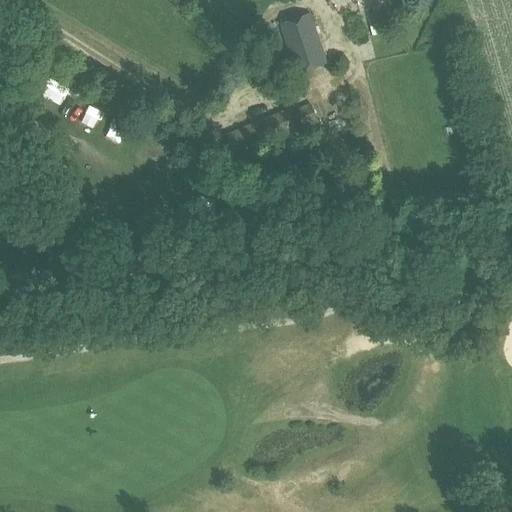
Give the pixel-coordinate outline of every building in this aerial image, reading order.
[(328,62),(311,13),(279,23),(295,74),(328,62)] [(311,103),(296,109),(302,126),(304,125),(307,133),(321,128),(311,103)] [(294,129),(286,109),(225,133),(233,154),(294,129)] [(34,145),(20,181),(36,187),(37,186),(43,168),(50,151),(34,145)] [(267,202),(224,188),(219,205),(262,218),(267,202)] [(79,202),(60,203),(62,244),(81,243),(79,202)] [(29,210),(12,210),(14,249),(30,248),(29,228),(29,210)]
